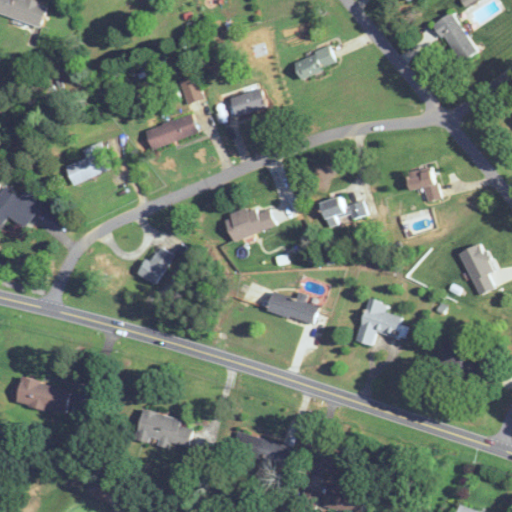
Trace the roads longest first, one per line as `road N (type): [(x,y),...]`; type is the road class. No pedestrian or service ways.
road 1 (tertiary): [(511,452),(0,297)]
road 2 (residential): [(497,448),(511,410),(510,195),(349,0)]
road 3 (residential): [(47,309),(64,268),(104,225),(329,135),(445,116)]
